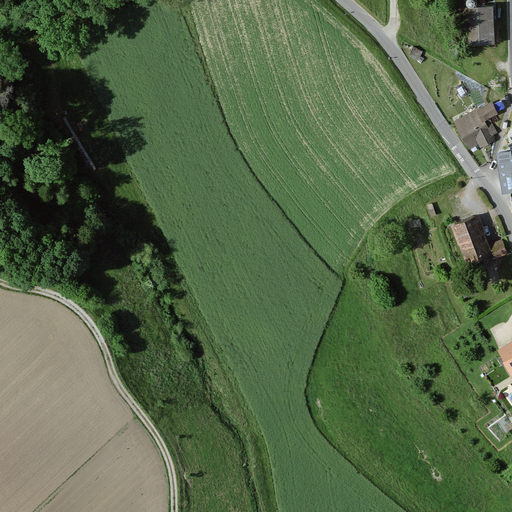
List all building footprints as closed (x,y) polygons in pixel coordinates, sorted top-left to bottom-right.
[(492,23),(491,8),(462,9),(463,45),(500,45),(499,22),(492,23)] [(423,52),(413,47),(409,56),(418,61),(423,52)] [(495,115),(488,103),(452,122),(467,152),(477,147),(478,149),(494,141),(484,121),(495,115)] [(511,192),(511,150),(492,154),(500,195),(511,192)] [(488,255),(474,216),(446,226),(460,265),(488,255)] [(505,254),(500,241),(487,246),(491,259),(505,254)] [(511,338),(492,350),(511,383),(511,381),(511,338)]
